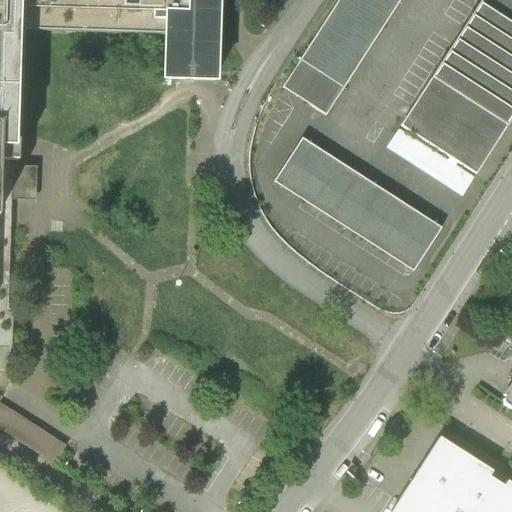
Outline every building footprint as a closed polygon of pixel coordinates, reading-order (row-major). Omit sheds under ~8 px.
[(0,0),(0,351),(5,351),(8,188),(12,46),(157,49),(156,81),(211,83),(212,0),(0,0)] [(337,0),(280,88),(323,116),(398,0),(337,0)] [(511,0),(480,0),(384,150),(460,198),(511,116),(511,0)] [(299,141),(271,185),(410,273),(438,230),(299,141)] [(511,376),(495,402),(511,413),(511,376)] [(0,401),(0,431),(53,464),(67,444),(0,401)] [(493,475),(435,439),(389,511),(511,511),(511,487),(505,484),(501,490),(489,482),(493,475)]
